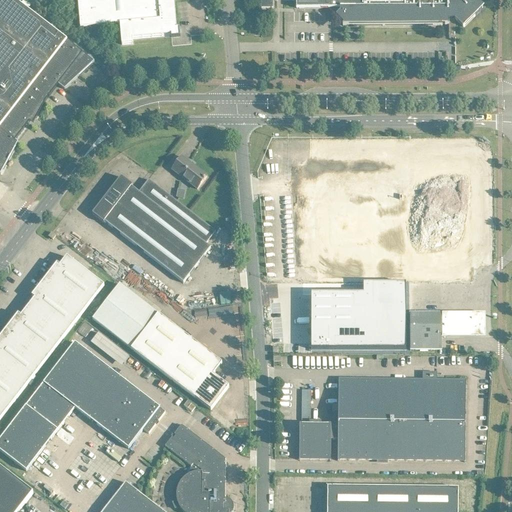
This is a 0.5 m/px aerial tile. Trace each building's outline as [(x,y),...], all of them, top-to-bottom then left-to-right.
[(59,35),(58,34),(14,0),(0,0),(0,174),(18,142),(15,141),(34,117),(36,119),(46,101),(58,85),(64,90),(94,62),(64,38),(59,44),(55,40),(59,35)] [(77,0),(80,29),(120,26),(122,46),(133,45),(132,40),(172,36),(172,38),(176,38),(179,34),(178,30),(177,30),(174,1),(179,1),(179,0),(77,0)] [(273,9),(272,0),(260,0),(261,9),(273,9)] [(296,0),(296,9),(340,9),(340,13),(336,17),(343,25),(343,26),(449,26),(449,30),(455,30),(455,21),(463,29),(480,12),(480,5),(475,0),(296,0)] [(59,44),(64,38),(59,35),(55,40),(59,44)] [(207,177),(188,163),(182,158),(172,170),(197,190),(207,177)] [(206,245),(215,233),(149,181),(139,194),(132,188),(132,187),(121,178),(92,215),(104,224),(105,223),(183,284),(210,249),(206,245)] [(48,276),(44,281),(84,312),(104,286),(67,257),(51,278),(48,276)] [(84,312),(44,281),(41,286),(43,288),(28,308),(65,337),(84,312)] [(312,349),(311,349),(311,351),(406,351),(406,284),(363,284),(363,295),(312,295),(312,349)] [(296,287),(290,304),(298,307),(304,290),(296,287)] [(285,297),(283,291),(270,293),(272,299),(285,297)] [(65,337),(28,308),(12,329),(9,327),(6,331),(45,362),(65,337)] [(487,314),(445,314),(445,338),(487,338),(487,314)] [(229,388),(216,378),(213,375),(222,364),(159,315),(132,350),(134,352),(133,352),(195,399),(211,411),(229,388)] [(441,315),(409,315),(409,351),(441,351),(441,338),(441,315)] [(78,335),(86,341),(91,335),(82,329),(78,335)] [(45,362),(6,331),(2,336),(4,338),(0,343),(0,367),(26,387),(45,362)] [(75,344),(0,440),(0,451),(26,472),(75,409),(128,450),(143,431),(149,435),(165,414),(136,391),(75,344)] [(26,387),(0,367),(0,407),(6,413),(26,387)] [(331,440),(338,440),(338,462),(465,463),(466,381),(465,381),(465,382),(437,382),(437,374),(436,374),(426,374),(426,373),(425,373),(425,382),(339,381),(339,380),(338,426),(300,426),(299,456),(330,457),(331,440)] [(310,419),(310,391),(302,391),(302,419),(310,419)] [(192,413),(195,408),(196,408),(188,401),(184,407),(192,413)] [(232,511),(233,511),(233,510),(233,509),(233,508),(234,507),(233,506),(233,505),(233,504),(232,503),(232,502),(231,501),(230,500),(229,500),(228,499),(227,499),(226,499),(225,499),(225,460),(181,426),(165,447),(191,467),(191,476),(189,477),(187,477),(186,478),(184,479),(183,481),(182,482),(181,483),(180,484),(179,486),(178,487),(177,489),(177,491),(176,492),(176,494),(176,496),(176,498),(176,499),(176,500),(176,503),(177,505),(178,506),(178,507),(179,509),(180,511),(181,511),(162,511),(125,483),(103,511),(232,511)] [(0,511),(19,511),(33,495),(0,469),(0,511)] [(457,511),(458,490),(328,488),(327,511),(457,511)]
